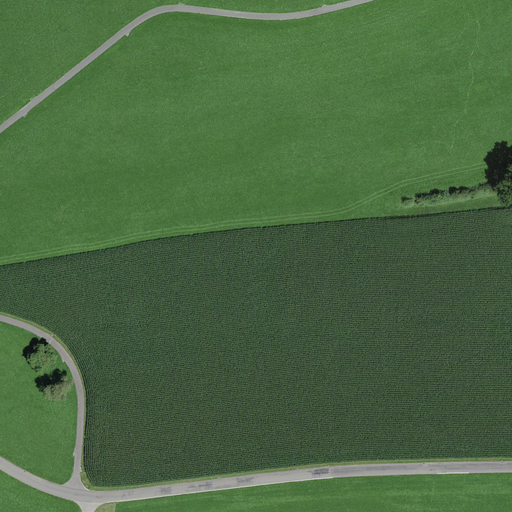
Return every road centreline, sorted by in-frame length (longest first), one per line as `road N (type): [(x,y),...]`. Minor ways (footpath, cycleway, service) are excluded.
road 1 (unclassified): [(0,462),(88,498),(375,467),(511,468)]
road 2 (track): [(0,131),(162,10),(299,16),(366,0)]
road 3 (track): [(75,495),(77,378),(50,340),(0,318)]
